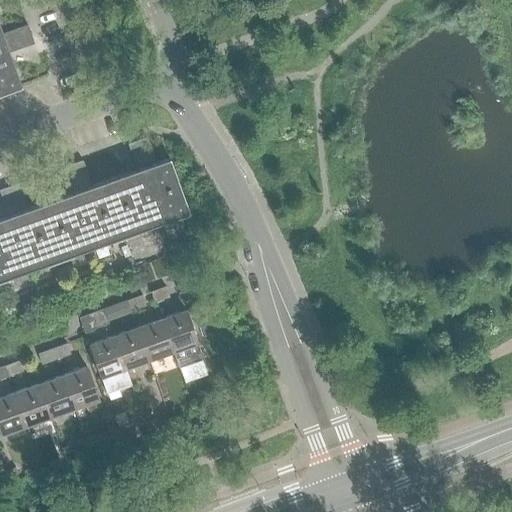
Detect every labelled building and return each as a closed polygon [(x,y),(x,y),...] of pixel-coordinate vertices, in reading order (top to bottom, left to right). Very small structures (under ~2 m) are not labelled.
[(0,93),(20,87),(8,53),(33,44),(26,25),(1,34),(0,31),(0,93)] [(136,169),(126,173),(102,181),(122,236),(187,212),(168,158),(155,162),(146,138),(127,144),(136,169)] [(57,259),(122,236),(102,181),(90,186),(81,161),(62,168),(71,192),(38,205),(57,259)] [(0,218),(0,279),(57,259),(38,205),(26,209),(17,184),(0,189),(0,196),(7,216),(0,218)] [(111,269),(101,272),(103,280),(114,276),(111,269)] [(164,287),(149,292),(153,302),(167,297),(164,287)] [(140,295),(125,300),(129,311),(144,306),(140,295)] [(5,315),(18,310),(14,300),(1,305),(5,315)] [(116,304),(102,309),(106,319),(120,314),(116,304)] [(183,310),(159,318),(171,351),(195,343),(183,310)] [(88,314),(78,318),(83,332),(93,328),(88,314)] [(212,333),(206,316),(196,320),(202,336),(212,333)] [(146,360),(171,351),(159,318),(135,327),(146,360)] [(135,327),(111,335),(123,369),(146,360),(135,327)] [(87,344),(99,377),(105,394),(129,386),(123,369),(111,335),(87,344)] [(64,344),(51,349),(54,359),(68,354),(64,344)] [(54,359),(51,349),(37,354),(41,364),(54,359)] [(22,371),(18,360),(4,366),(8,376),(22,371)] [(84,366),(60,375),(72,409),(97,400),(84,366)] [(60,375),(36,384),(48,418),(72,409),(60,375)] [(36,384),(12,392),(25,426),(48,418),(36,384)] [(0,433),(1,435),(25,426),(12,392),(0,396),(0,433)] [(99,436),(85,440),(87,446),(101,442),(99,436)]
